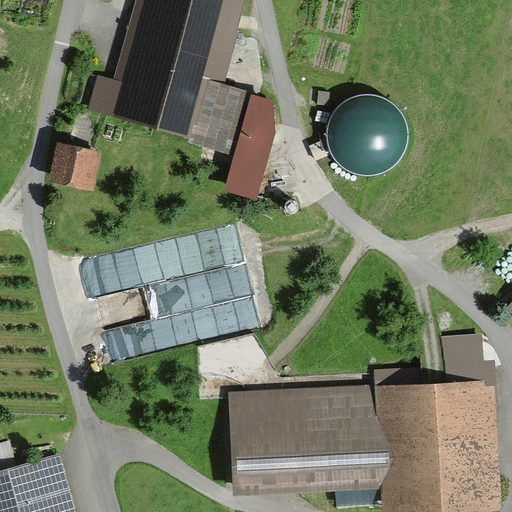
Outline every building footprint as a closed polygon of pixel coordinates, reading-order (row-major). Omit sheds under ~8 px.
[(140,0),(119,78),(99,72),(88,113),(249,156),(265,99),(223,88),(247,0),(140,0)] [(0,45),(10,33),(0,25),(0,45)] [(386,76),(323,105),(353,170),(416,142),(386,76)] [(109,148),(64,141),(57,180),(102,187),(109,148)] [(506,511),(499,379),(230,395),(236,495),(393,485),(394,511),(506,511)] [(77,511),(60,451),(0,467),(0,511),(77,511)]
